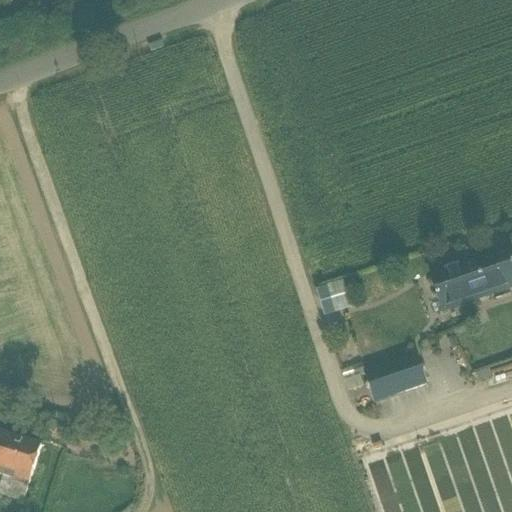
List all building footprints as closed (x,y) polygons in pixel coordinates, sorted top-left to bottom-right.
[(511,262),(508,252),(468,266),(472,277),(478,275),(486,297),(511,288),(511,262)] [(468,266),(431,279),(443,312),(486,297),(478,275),(472,277),(468,266)] [(326,317),(353,309),(345,281),(317,290),(326,317)] [(416,359),(365,377),(375,405),(426,387),(416,359)] [(511,360),(473,375),(477,384),(511,370),(511,360)] [(41,449),(0,435),(0,477),(30,487),(41,449)]
